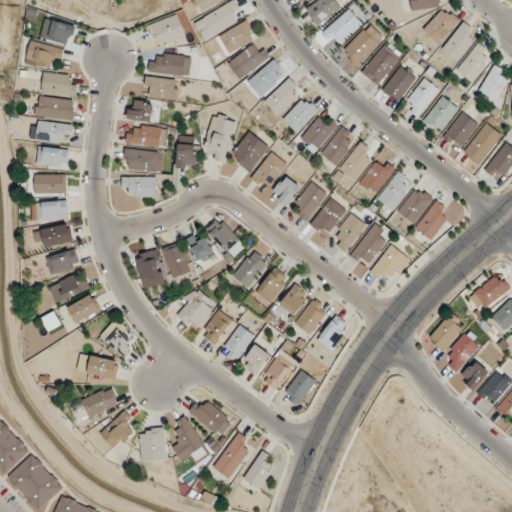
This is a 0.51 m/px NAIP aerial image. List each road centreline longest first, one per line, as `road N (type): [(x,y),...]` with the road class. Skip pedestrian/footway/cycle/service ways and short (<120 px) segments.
road 1 (residential): [(108,60),(97,172),(101,230),(130,306),(168,353),(321,445)]
road 2 (tertiary): [(511,211),(393,327),(356,377),(298,511)]
road 3 (residential): [(103,240),(137,235),(220,198),(393,327)]
road 4 (residential): [(270,0),(325,78),(504,220)]
road 5 (residential): [(504,220),(511,233),(442,397),(393,327)]
